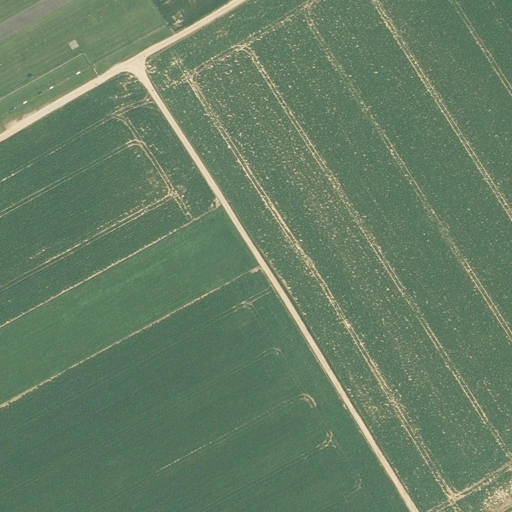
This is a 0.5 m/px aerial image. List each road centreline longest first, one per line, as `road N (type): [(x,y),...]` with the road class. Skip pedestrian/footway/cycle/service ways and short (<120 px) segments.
road 1 (track): [(414,511),(135,62)]
road 2 (track): [(0,136),(135,62)]
road 3 (track): [(135,62),(240,0)]
